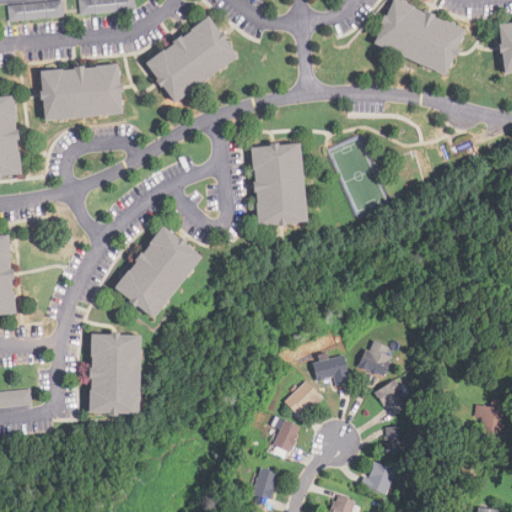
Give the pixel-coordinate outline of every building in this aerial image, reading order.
[(81,20),(79,5),(118,0),(134,0),(136,12),(81,20)] [(448,80),(373,46),(393,2),(468,36),(448,80)] [(9,24),(8,9),(63,4),(64,19),(9,24)] [(173,107),(144,69),(209,20),(238,58),(173,107)] [(511,75),(499,77),(494,29),(511,27),(511,75)] [(46,125),(40,78),(120,68),(126,115),(46,125)] [(0,180),(0,99),(14,98),(22,179),(0,180)] [(258,231),(253,149),(300,146),(305,229),(258,231)] [(151,325),(113,295),(165,231),(202,261),(151,325)] [(0,320),(0,237),(8,237),(17,319),(0,320)] [(136,423),(88,420),(92,338),(140,340),(136,423)] [(366,350),(369,352),(374,341),(389,348),(386,355),(393,358),(384,377),(378,374),(377,376),(370,373),(370,372),(369,371),(368,372),(365,370),(364,370),(358,367),(366,350)] [(313,363),(344,356),(351,383),(336,388),(334,378),(329,379),(328,378),(325,379),(325,380),(317,382),(313,363)] [(394,416),(384,399),(381,401),(375,392),(395,380),(411,406),(394,416)] [(285,403),(306,382),(323,399),(313,409),(310,405),(303,412),(302,410),(296,415),(285,403)] [(32,406),(0,406),(0,392),(32,392),(32,406)] [(453,411),(444,412),(444,401),(452,400),(453,411)] [(501,450),(478,447),(482,419),(475,419),(476,406),(506,410),(501,450)] [(274,446),(285,421),(300,428),(295,440),(297,441),(294,447),(292,446),(288,454),(274,446)] [(386,428),(403,427),(404,454),(385,455),(385,446),(384,445),(384,437),(387,437),(386,428)] [(387,499),(363,488),(368,477),(373,480),(379,466),(399,475),(387,499)] [(275,505),(258,502),(264,472),(281,475),(275,505)] [(356,511),(335,511),(337,507),(340,499),(359,505),(356,511)]
